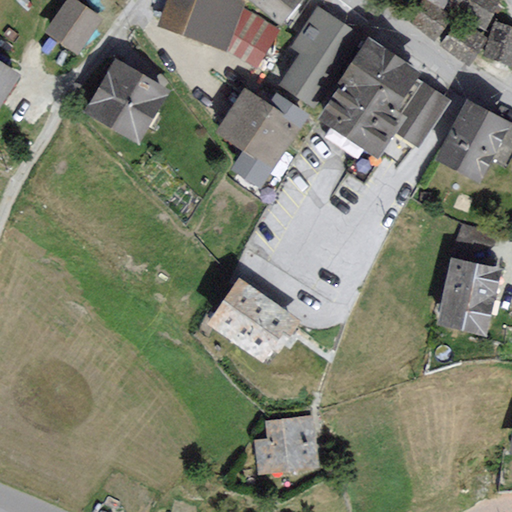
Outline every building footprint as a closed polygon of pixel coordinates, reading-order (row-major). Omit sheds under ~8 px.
[(98,16),(74,0),(70,0),(50,31),(76,49),(94,23),(98,16)] [(171,0),(163,25),(225,46),(240,1),(237,0),(171,0)] [(295,0),(254,0),(281,20),(296,0),(295,0)] [(490,12),(496,0),(453,0),(451,6),(484,23),(490,12)] [(448,16),(424,1),(411,21),(421,28),(434,36),(448,16)] [(357,34),(318,10),(296,45),(302,49),(281,83),(313,103),(357,34)] [(485,39),(460,22),(444,44),(469,62),(485,39)] [(511,59),(511,28),(496,24),(486,53),(499,57),(511,61),(511,59)] [(418,72),(371,42),(347,79),(322,118),(377,154),(402,117),(392,111),(418,72)] [(18,74),(0,62),(0,101),(7,91),(18,74)] [(141,78),(117,64),(90,113),(137,139),(164,90),(141,78)] [(448,99),(425,85),(397,132),(419,146),(448,99)] [(269,106),(244,90),(218,131),(248,151),(237,168),(261,184),(306,115),(276,96),(269,106)] [(487,112),(469,102),(438,158),(479,180),(492,156),(505,164),(511,151),(511,132),(505,128),(507,123),(487,112)] [(27,151),(11,133),(0,142),(0,147),(14,163),(27,151)] [(494,268),(454,260),(442,323),(481,331),(491,284),(494,268)] [(263,301),(240,285),(214,321),(269,359),(294,323),(263,301)] [(314,466),(308,418),(270,422),(272,442),(259,443),(262,472),(314,466)]
